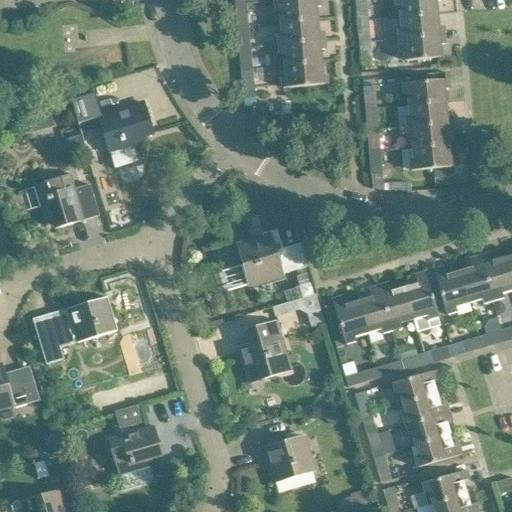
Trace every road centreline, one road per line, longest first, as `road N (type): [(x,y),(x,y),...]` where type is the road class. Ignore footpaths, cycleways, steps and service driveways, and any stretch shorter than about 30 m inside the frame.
road 1 (unclassified): [(237,143),(293,184),(358,212),(402,217),(511,196)]
road 2 (residential): [(209,511),(218,477),(153,240)]
road 3 (unclassified): [(165,0),(176,48),(237,143)]
road 4 (residential): [(0,286),(153,240)]
road 5 (residential): [(153,240),(237,143)]
